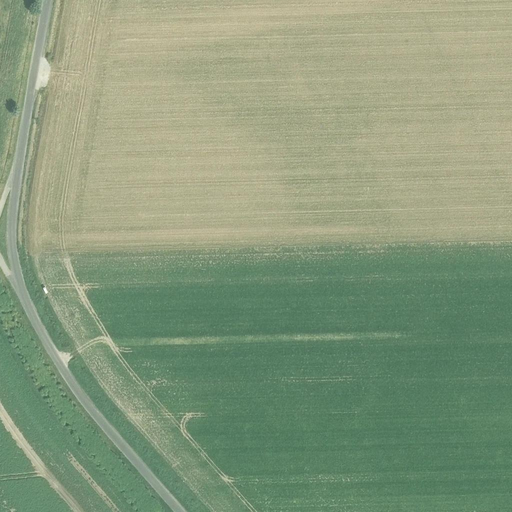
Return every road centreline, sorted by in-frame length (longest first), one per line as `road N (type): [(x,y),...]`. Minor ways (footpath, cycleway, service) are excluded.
road 1 (unclassified): [(179,511),(84,401),(15,283)]
road 2 (unclassified): [(15,177),(47,0)]
